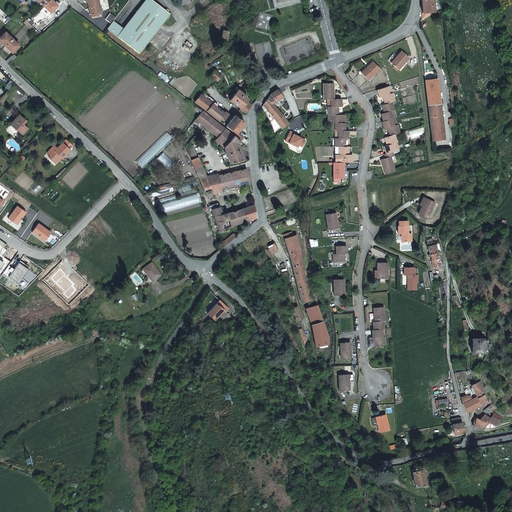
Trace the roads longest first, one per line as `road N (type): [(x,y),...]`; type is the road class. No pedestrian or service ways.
road 1 (residential): [(210,277),(253,316),(314,419),(349,453),(381,463),(463,445)]
road 2 (residential): [(336,61),(372,118),(359,295),(365,371),(375,386)]
road 3 (residential): [(336,61),(272,87),(252,110),(262,221),(204,269)]
road 4 (unclassified): [(210,277),(142,402),(162,511)]
road 5 (residential): [(443,245),(449,358),(469,430),(463,445)]
road 6 (residential): [(0,59),(125,180)]
road 7 (residential): [(0,232),(33,254),(50,255),(125,180)]
road 8 (residential): [(125,180),(180,257),(204,269)]
